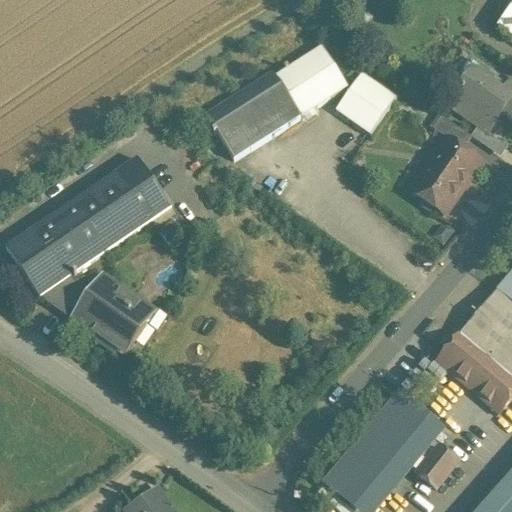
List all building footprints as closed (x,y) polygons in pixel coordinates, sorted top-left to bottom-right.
[(511,10),(497,32),(511,42),(511,10)] [(322,52),(276,81),(302,121),(302,122),(348,92),(322,52)] [(489,74),(470,60),(456,80),(465,86),(449,109),(488,137),(504,114),(511,102),(511,100),(504,95),(508,89),(494,80),(497,76),(490,72),(489,74)] [(273,77),(206,120),(216,136),(213,137),(215,140),(218,138),(234,164),(302,121),(276,81),(273,77)] [(362,78),(336,115),(371,139),(397,103),(362,78)] [(471,140),(442,120),(433,132),(450,144),(451,143),(463,152),(471,140)] [(450,144),(413,197),(443,219),(481,164),(463,152),(451,143),(450,144)] [(6,254),(40,303),(70,282),(171,213),(137,163),(6,254)] [(511,308),(511,277),(497,296),(511,308)] [(104,284),(94,298),(70,282),(40,303),(122,361),(145,327),(156,335),(166,320),(138,300),(135,305),(104,284)] [(511,308),(497,296),(458,342),(511,386),(511,308)] [(511,401),(511,386),(458,342),(439,365),(501,415),(511,401)] [(399,396),(323,486),(354,511),(380,511),(446,435),(399,396)] [(440,451),(418,479),(436,494),(458,465),(440,451)] [(511,511),(511,478),(482,511),(511,511)] [(170,511),(161,498),(139,511),(170,511)]
